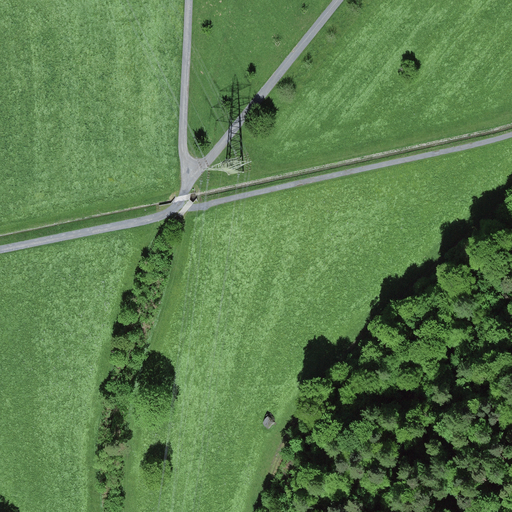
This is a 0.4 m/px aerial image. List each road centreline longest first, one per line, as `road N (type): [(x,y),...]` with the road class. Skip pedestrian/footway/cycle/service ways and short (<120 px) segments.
road 1 (track): [(511,196),(321,386),(279,451),(259,511)]
road 2 (track): [(178,205),(195,208),(511,134)]
road 3 (track): [(178,205),(190,175),(337,0)]
road 4 (track): [(0,249),(153,218),(178,205)]
road 5 (track): [(187,0),(182,140),(190,175)]
